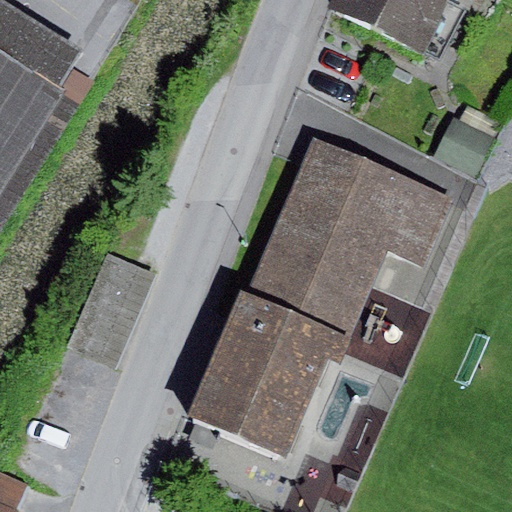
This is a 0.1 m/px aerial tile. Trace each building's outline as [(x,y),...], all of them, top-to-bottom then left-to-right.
[(1,0),(0,0),(0,49),(65,90),(76,72),(88,54),(1,0)] [(330,0),(327,7),(424,57),(454,0),(473,0),(483,5),(485,0),(330,0)] [(0,229),(93,83),(76,72),(65,90),(0,49),(0,229)] [(456,120),(436,157),(477,178),(504,127),(467,108),(460,122),(456,120)] [(457,201),(317,140),(251,292),(354,335),(390,250),(428,266),(457,201)] [(159,278),(107,256),(66,349),(118,371),(159,278)] [(354,335),(251,292),(243,289),(190,415),(288,456),(329,358),(342,364),(354,335)] [(0,511),(17,511),(30,483),(0,470),(0,511)]
